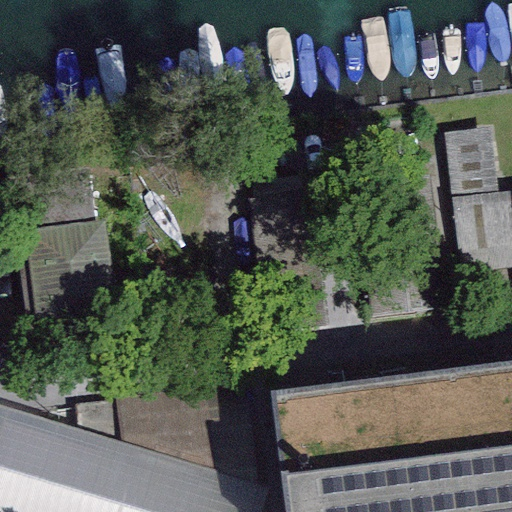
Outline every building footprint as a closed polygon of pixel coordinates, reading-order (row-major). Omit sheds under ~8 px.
[(511,264),(511,202),(491,205),(483,136),(449,140),(465,270),(511,264)] [(13,184),(21,243),(31,241),(38,299),(43,335),(114,326),(101,228),(91,230),(84,175),(13,184)] [(426,181),(361,188),(376,315),(440,307),(426,181)] [(305,199),(255,205),(269,331),(319,326),(305,199)] [(511,511),(511,373),(270,403),(283,511),(511,511)] [(212,463),(203,392),(124,401),(128,447),(187,465),(212,463)] [(3,425),(0,434),(0,511),(252,511),(256,501),(3,425)]
